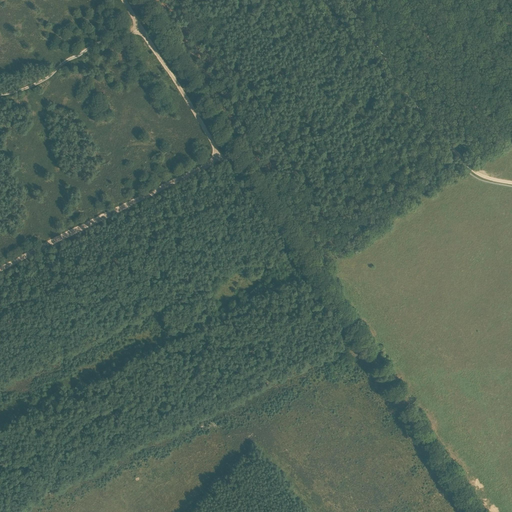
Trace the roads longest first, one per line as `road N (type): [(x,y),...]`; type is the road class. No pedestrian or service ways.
road 1 (track): [(0,269),(218,156),(122,0)]
road 2 (track): [(452,148),(384,198),(302,219),(288,216),(250,155),(218,156)]
road 3 (track): [(349,0),(458,157),(480,176),(511,182)]
road 4 (track): [(0,94),(31,86),(91,45),(140,29)]
